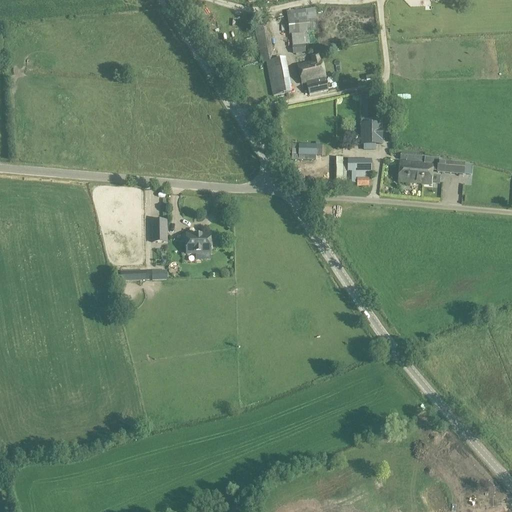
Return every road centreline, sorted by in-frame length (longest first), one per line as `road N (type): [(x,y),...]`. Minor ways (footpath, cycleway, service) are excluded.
road 1 (tertiary): [(511,487),(382,334),(283,184)]
road 2 (unclassified): [(0,168),(240,189),(283,184)]
road 3 (unclassified): [(234,112),(384,78),(380,0)]
road 4 (tertiary): [(234,112),(163,0)]
